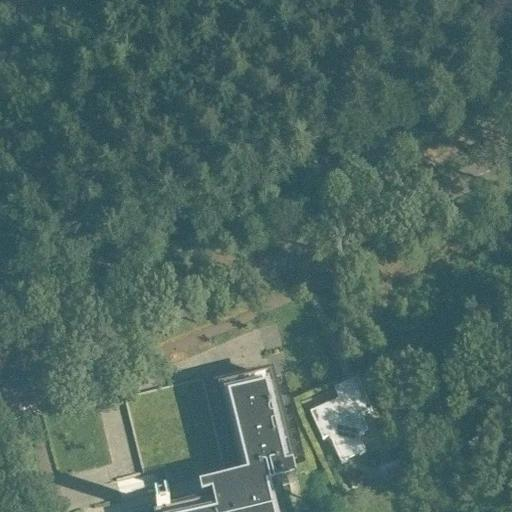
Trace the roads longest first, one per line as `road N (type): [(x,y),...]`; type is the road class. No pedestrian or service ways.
road 1 (tertiary): [(11,379),(511,160)]
road 2 (unclassified): [(11,379),(53,511)]
